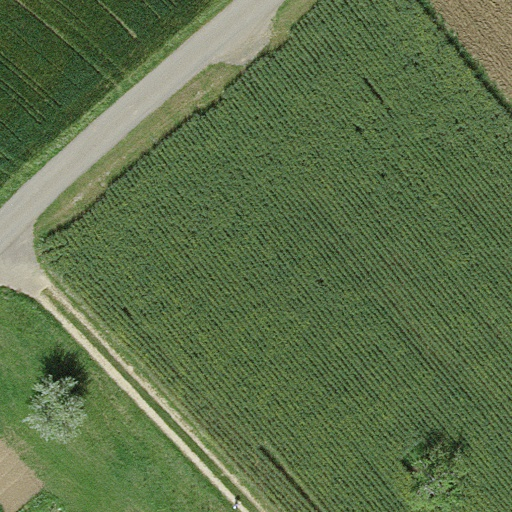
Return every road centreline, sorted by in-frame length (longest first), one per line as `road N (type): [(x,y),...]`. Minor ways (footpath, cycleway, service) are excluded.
road 1 (track): [(0,248),(251,511)]
road 2 (track): [(266,0),(0,228)]
